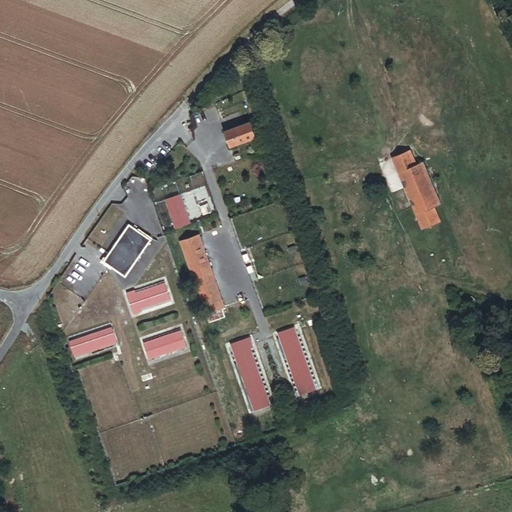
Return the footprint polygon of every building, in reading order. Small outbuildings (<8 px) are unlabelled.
[(225,132),(231,146),(256,137),(251,122),(225,132)] [(422,228),(442,221),(436,206),(441,202),(423,163),(418,164),(412,150),(393,157),(422,228)] [(191,223),(182,194),(167,199),(176,228),(191,223)] [(151,239),(129,224),(103,261),(126,277),(151,239)] [(193,279),(213,272),(201,236),(181,243),(193,279)] [(225,307),(213,272),(193,279),(205,313),(225,307)] [(170,298),(165,283),(136,293),(135,290),(126,294),(133,314),(142,311),(141,308),(170,298)] [(112,327),(70,342),(75,356),(117,342),(112,327)] [(315,388),(293,327),(276,333),(298,394),(315,388)] [(182,330),(143,343),(148,359),(187,346),(182,330)] [(252,347),(248,338),(227,346),(228,351),(231,350),(253,411),(269,405),(249,348),(252,347)] [(22,401),(25,411),(38,407),(35,397),(22,401)] [(0,407),(0,421),(13,420),(11,406),(0,407)] [(68,480),(83,477),(80,462),(65,465),(68,480)] [(80,509),(94,504),(90,492),(76,496),(80,509)] [(211,493),(198,498),(202,510),(216,505),(211,493)] [(25,511),(40,511),(36,499),(23,504),(25,511)]
